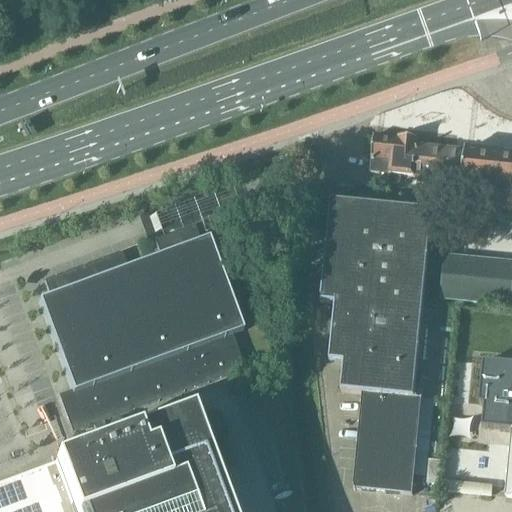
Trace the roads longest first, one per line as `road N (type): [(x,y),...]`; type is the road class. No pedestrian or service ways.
road 1 (secondary): [(0,176),(489,0)]
road 2 (secondary): [(289,0),(0,108)]
